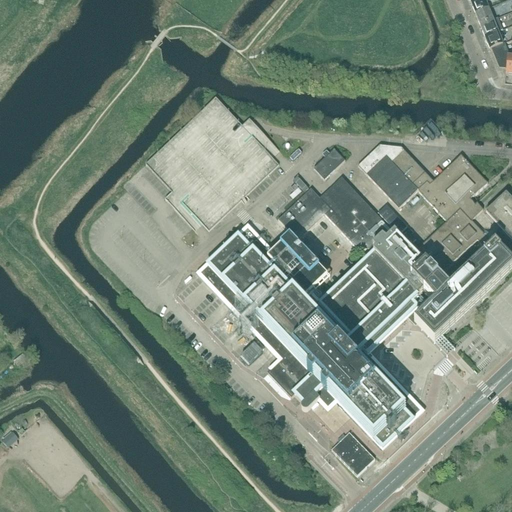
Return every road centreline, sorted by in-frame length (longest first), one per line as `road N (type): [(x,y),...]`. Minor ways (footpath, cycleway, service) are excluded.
road 1 (tertiary): [(361,511),(511,370)]
road 2 (track): [(0,413),(42,394),(149,511)]
road 3 (residential): [(511,95),(486,87),(450,0)]
